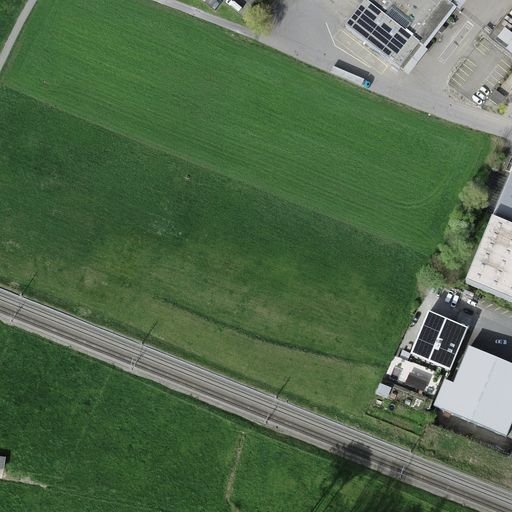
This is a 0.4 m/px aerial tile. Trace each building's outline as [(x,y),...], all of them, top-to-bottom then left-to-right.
[(459,0),(360,0),(362,2),(363,0),(373,0),(349,31),(402,72),(421,48),(427,54),(459,13),(453,8),(459,0)] [(506,98),(496,91),(489,99),(499,107),(506,98)] [(511,181),(469,286),(511,303),(511,181)] [(449,370),(465,330),(427,315),(412,356),(449,370)] [(511,419),(511,368),(468,351),(454,385),(443,381),(434,405),(507,433),(511,419)]
